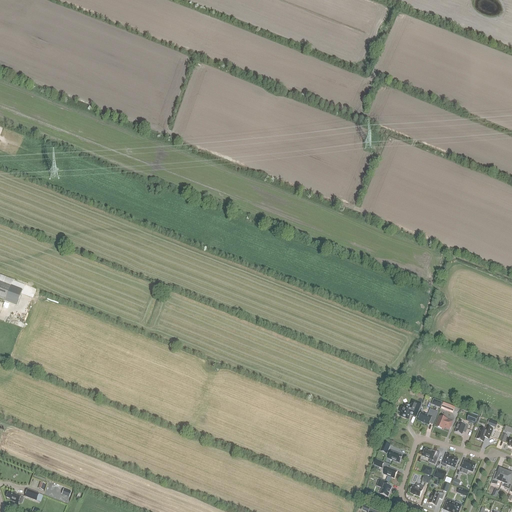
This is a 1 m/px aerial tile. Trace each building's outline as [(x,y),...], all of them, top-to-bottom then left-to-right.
[(0,281),(0,298),(5,301),(17,305),(22,290),(11,286),(0,281)] [(408,419),(410,414),(416,417),(421,405),(413,401),(410,407),(405,405),(400,416),(408,419)] [(452,414),(455,407),(443,403),(441,409),(452,414)] [(428,416),(421,413),(418,421),(429,425),(431,419),(435,420),(438,413),(430,410),(428,416)] [(470,414),(468,419),(476,423),(478,417),(470,414)] [(447,420),(440,417),(436,427),(443,430),(444,427),(450,429),(452,423),(447,421),(447,420)] [(462,435),(463,432),(466,433),(468,427),(466,426),(466,425),(459,422),(455,433),(462,435)] [(488,441),(490,437),(493,429),(487,427),(485,431),(480,429),(476,439),(483,442),(484,439),(488,441)] [(380,452),(387,454),(390,446),(384,443),(380,452)] [(425,449),(423,456),(430,459),(429,463),(435,465),(438,458),(434,457),(436,453),(432,451),(432,452),(425,449)] [(399,463),(402,456),(391,452),(388,459),(399,463)] [(443,464),(442,466),(446,467),(447,465),(455,469),(458,459),(446,455),(443,464)] [(384,463),(377,460),(375,466),(382,469),(384,463)] [(476,465),(465,460),(461,468),(473,472),(476,465)] [(397,472),(387,468),(384,475),(388,476),(391,478),(394,479),(397,472)] [(443,481),(447,473),(437,469),(433,477),(443,481)] [(496,473),(495,473),(491,485),(492,483),(497,485),(498,481),(502,483),(506,472),(504,472),(505,471),(502,470),(501,470),(500,470),(498,475),(495,474),(496,473)] [(508,473),(506,472),(502,483),(506,484),(504,488),(510,490),(509,492),(511,484),(511,481),(510,480),(511,475),(511,474),(508,472),(508,473)] [(429,485),(432,479),(424,476),(422,482),(429,485)] [(390,494),(391,491),(390,491),(392,487),(384,484),(385,481),(380,479),(377,486),(382,489),(380,495),(388,498),(389,494),(390,494)] [(458,487),(461,482),(454,479),(452,485),(458,487)] [(410,494),(414,495),(413,496),(417,497),(417,496),(420,498),(423,491),(422,491),(424,487),(421,486),(420,490),(413,487),(410,494)] [(36,501),(39,494),(27,490),(25,496),(36,501)] [(11,499),(10,500),(18,503),(20,496),(13,493),(13,494),(8,492),(6,498),(11,499)] [(437,495),(433,494),(429,503),(436,506),(439,499),(442,500),(445,495),(441,493),(441,494),(438,493),(437,495)] [(444,509),(450,511),(458,511),(461,506),(459,505),(460,503),(457,502),(456,504),(448,501),(444,509)]
